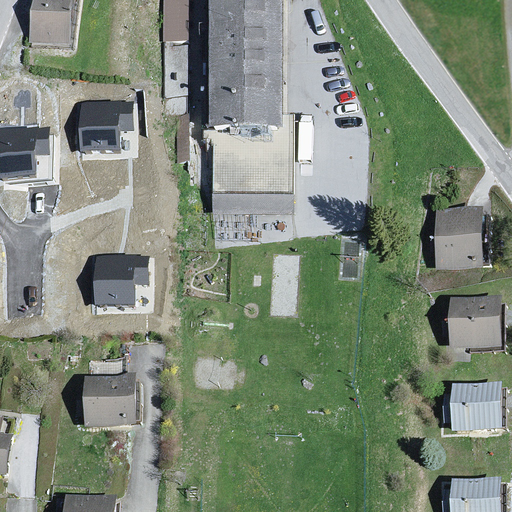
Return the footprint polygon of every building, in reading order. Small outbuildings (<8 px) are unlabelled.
[(30,0),(24,49),(70,55),(76,0),(30,0)] [(166,0),(166,36),(193,37),(193,0),(166,0)] [(288,0),(209,0),(209,224),(287,224),(288,0)] [(133,105),(87,105),(87,147),(120,147),(120,125),(133,125),(133,105)] [(48,133),(3,134),(4,176),(37,175),(36,154),(49,153),(48,133)] [(480,222),(437,222),(436,272),(479,272),(480,222)] [(146,261),(101,260),(101,302),(133,303),(133,281),(146,281),(146,261)] [(499,310),(452,310),(452,351),(499,351),(499,310)] [(132,385),(82,385),(83,436),(132,436),(132,385)] [(500,398),(453,397),(451,438),(498,440),(500,398)] [(0,483),(5,484),(11,442),(0,441),(0,483)] [(500,511),(501,491),(454,490),(453,511),(500,511)] [(114,511),(115,505),(64,502),(63,511),(114,511)]
